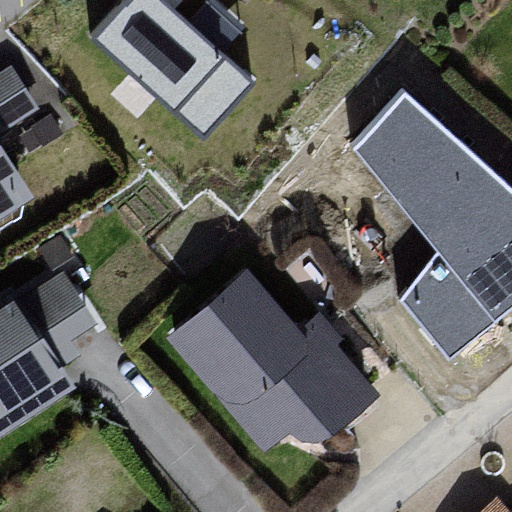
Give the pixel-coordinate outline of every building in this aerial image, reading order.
[(123,0),(90,36),(204,140),(257,82),(174,6),(180,0),(123,0)] [(0,220),(40,197),(1,148),(43,121),(15,69),(0,78),(0,220)] [(511,189),(406,95),(355,150),(438,251),(400,296),(450,359),(511,308),(511,189)] [(10,295),(0,301),(0,432),(73,385),(59,363),(78,352),(69,337),(94,320),(63,274),(16,304),(10,295)] [(245,280),(177,337),(265,441),(287,422),(319,435),(373,390),(316,322),(295,339),(245,280)]
